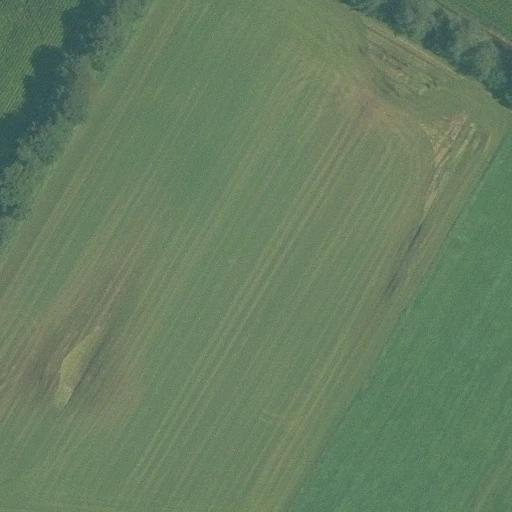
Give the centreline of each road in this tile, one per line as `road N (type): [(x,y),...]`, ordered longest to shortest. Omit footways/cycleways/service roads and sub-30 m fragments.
road 1 (track): [(126,0),(0,215)]
road 2 (track): [(511,71),(395,0)]
